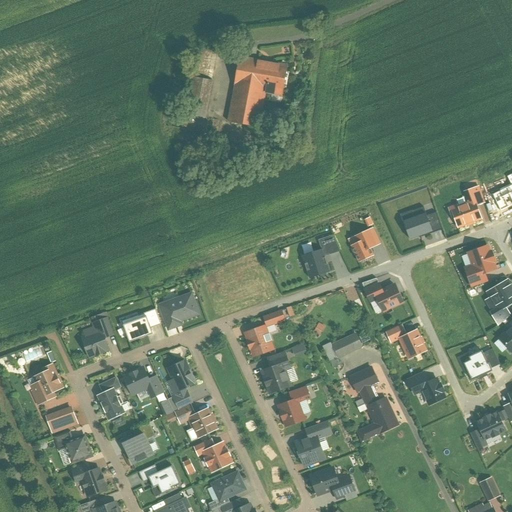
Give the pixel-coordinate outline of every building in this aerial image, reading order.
[(268,63),(240,58),(229,122),(259,128),(263,106),(265,93),(263,92),(268,63)] [(288,66),(268,63),(263,92),(265,93),(266,90),(273,92),(272,94),(282,96),(288,66)] [(212,81),(195,78),(188,115),(205,118),(212,81)] [(475,201),(477,205),(483,203),(478,186),(466,191),(470,203),(475,201)] [(482,219),(477,205),(475,201),(470,203),(452,209),(458,227),(482,219)] [(420,237),(433,233),(427,216),(424,207),(402,215),(410,239),(419,236),(420,237)] [(427,216),(433,233),(442,230),(436,213),(427,216)] [(373,228),(356,236),(359,243),(351,246),(353,249),(352,249),(354,255),(354,254),(354,255),(355,254),(359,262),(374,256),(370,249),(380,244),(373,228)] [(334,234),(319,239),(321,247),(324,255),(339,250),(334,234)] [(321,247),(302,254),(311,279),(330,272),(324,255),(321,247)] [(490,255),(487,247),(470,254),(474,267),(467,269),(466,269),(473,287),(488,282),(485,273),(495,269),(492,261),(494,260),(492,254),(490,255)] [(467,269),(474,267),(470,254),(463,257),(467,269)] [(366,291),(379,284),(376,278),(362,283),(366,291)] [(498,309),(499,310),(505,307),(511,303),(511,289),(507,281),(488,292),(498,309)] [(379,284),(366,291),(371,301),(378,298),(384,311),(403,302),(395,285),(385,290),(381,289),(379,284)] [(191,295),(168,304),(170,308),(170,307),(174,318),(178,317),(179,321),(198,314),(191,295)] [(170,308),(163,310),(169,329),(177,326),(174,318),(170,307),(170,308)] [(505,307),(499,310),(498,309),(491,313),(499,325),(510,316),(505,307)] [(280,311),(266,316),(266,317),(265,318),(268,327),(285,321),(282,312),(280,312),(280,311)] [(146,316),(124,324),(129,341),(152,333),(146,316)] [(109,319),(95,324),(98,333),(102,332),(105,338),(115,335),(109,319)] [(402,324),(386,332),(391,343),(400,338),(407,334),(402,324)] [(265,327),(246,334),(249,341),(248,342),(251,349),(252,349),(254,356),(273,350),(265,327)] [(511,327),(500,338),(511,351),(511,327)] [(416,330),(407,334),(400,338),(410,359),(426,352),(416,330)] [(98,333),(83,339),(86,347),(85,349),(87,353),(89,354),(90,357),(97,354),(97,355),(104,352),(104,351),(109,350),(105,338),(102,332),(98,333)] [(356,335),(333,345),(339,358),(362,347),(356,335)] [(492,349),(484,353),(491,368),(500,364),(492,349)] [(461,360),(471,381),(492,371),(491,368),(484,353),(482,350),(461,360)] [(284,352),(268,357),(272,368),(282,365),(283,366),(289,364),(284,352)] [(184,360),(168,367),(173,379),(170,380),(175,391),(193,383),(184,360)] [(62,388),(52,365),(45,369),(46,372),(35,378),(40,389),(33,392),(39,404),(53,398),(51,393),(62,388)] [(272,368),(263,371),(266,379),(265,379),(267,385),(268,385),(271,393),(279,390),(290,386),(283,366),(282,365),(272,368)] [(142,368),(125,375),(133,393),(150,385),(142,368)] [(372,368),(351,378),(358,392),(361,391),(371,386),(379,383),(372,368)] [(420,386),(429,382),(424,371),(407,379),(414,395),(423,391),(420,386)] [(446,397),(437,378),(429,382),(420,386),(423,391),(429,405),(446,397)] [(306,386),(290,392),(292,399),(295,398),(296,400),(297,400),(298,402),(310,397),(306,386)] [(386,399),(379,402),(371,386),(361,391),(368,407),(376,424),(359,433),(363,441),(380,433),(380,434),(398,425),(386,399)] [(96,395),(107,420),(124,412),(113,387),(96,395)] [(296,400),(280,406),(282,412),(281,413),(283,419),(285,419),(287,426),(304,420),(298,402),(297,400),(296,400)] [(511,402),(503,407),(510,422),(511,421),(511,402)] [(191,405),(175,412),(181,423),(189,419),(189,418),(196,415),(191,405)] [(72,409),(48,418),(53,431),(77,422),(72,409)] [(196,415),(189,418),(189,419),(194,429),(195,428),(200,438),(217,430),(208,409),(196,415)] [(498,412),(476,422),(479,429),(485,441),(485,440),(507,431),(498,412)] [(328,421),(306,429),(309,438),(316,435),(318,439),(332,434),(328,421)] [(485,441),(479,429),(470,433),(478,450),(488,445),(485,440),(485,441)] [(71,431),(54,437),(60,452),(67,449),(65,444),(74,440),(71,431)] [(144,434),(122,444),(132,465),(153,455),(144,434)] [(309,438),(296,443),(305,466),(318,461),(325,458),(318,439),(316,435),(309,438)] [(74,440),(65,444),(67,449),(72,463),(92,456),(85,437),(74,440)] [(223,443),(204,452),(212,471),(232,462),(223,443)] [(89,464),(72,470),(72,471),(77,482),(77,483),(83,481),(81,476),(91,472),(89,465),(89,464)] [(150,475),(158,471),(154,465),(139,471),(144,481),(151,478),(150,475)] [(158,471),(150,475),(151,478),(154,484),(158,482),(163,492),(174,487),(173,485),(179,482),(171,465),(158,471)] [(333,468),(311,476),(318,495),(334,489),(340,487),(338,480),(333,468)] [(91,472),(81,476),(83,481),(89,497),(107,490),(104,483),(105,482),(103,476),(102,477),(99,469),(91,472)] [(237,473),(213,484),(220,501),(245,489),(237,473)] [(354,492),(349,476),(338,480),(340,487),(334,489),(337,498),(354,492)] [(491,479),(482,484),(489,500),(499,496),(491,479)] [(164,500),(167,506),(183,499),(180,493),(164,500)] [(167,506),(156,511),(189,511),(188,508),(190,507),(186,498),(183,499),(167,506)] [(97,499),(80,506),(82,511),(97,511),(96,509),(100,508),(97,499)] [(238,499),(222,506),(224,511),(233,511),(243,508),(238,499)] [(218,500),(211,503),(214,510),(221,507),(218,500)] [(100,508),(96,509),(97,511),(119,511),(116,502),(100,508)]
